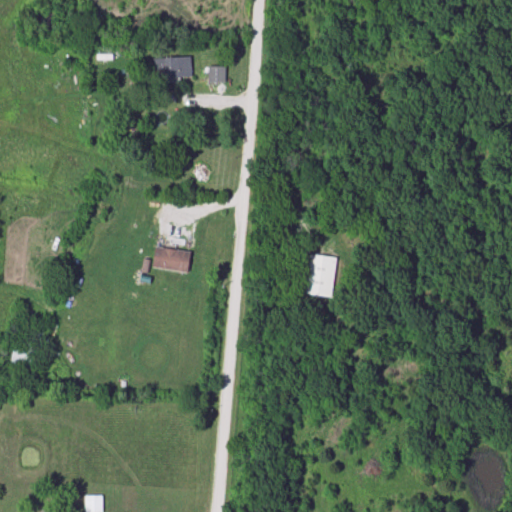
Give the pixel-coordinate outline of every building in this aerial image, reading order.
[(154,80),(191,80),(191,59),(154,59),(154,80)] [(208,83),(224,83),(224,67),(208,67),(208,83)] [(187,274),(190,253),(155,247),(152,268),(187,274)] [(332,299),(336,258),(307,256),(303,296),(332,299)] [(33,384),(44,333),(26,329),(23,344),(15,342),(9,370),(17,372),(16,381),(33,384)] [(102,511),(102,496),(84,496),(84,511),(102,511)]
